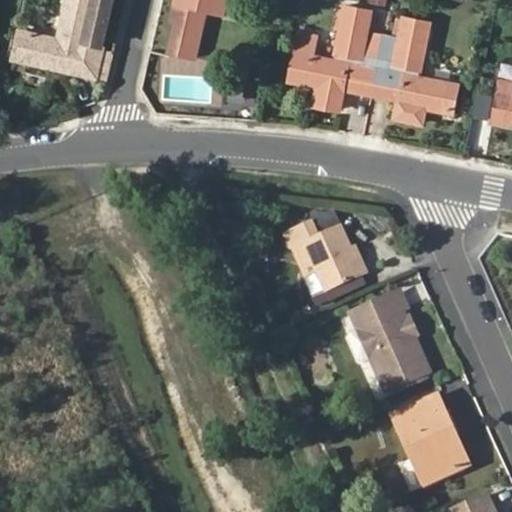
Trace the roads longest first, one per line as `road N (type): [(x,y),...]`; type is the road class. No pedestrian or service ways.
road 1 (residential): [(121,146),(258,150),(450,180)]
road 2 (residential): [(450,180),(453,242),(511,377)]
road 3 (residential): [(121,146),(154,0)]
road 4 (residential): [(0,157),(121,146)]
